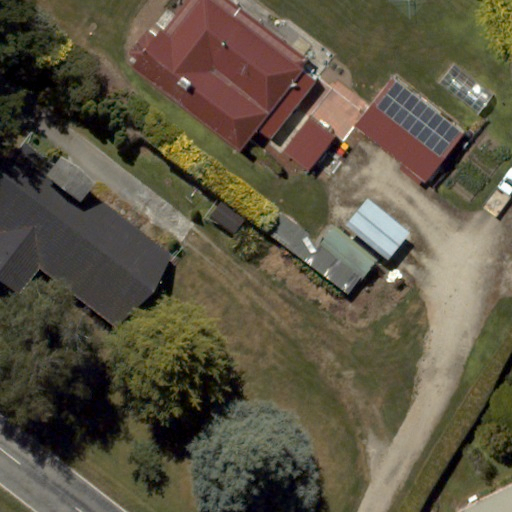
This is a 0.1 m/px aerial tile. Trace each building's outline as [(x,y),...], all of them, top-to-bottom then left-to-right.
[(208,0),(196,0),(140,80),(247,154),(307,69),(208,0)] [(396,85),(360,128),(426,182),(461,140),(396,85)] [(353,128),(320,100),(275,153),(308,181),(353,128)] [(0,212),(0,254),(117,340),(172,267),(35,166),(0,212)] [(379,262),(330,223),(315,241),(335,257),(324,271),(353,294),(379,262)] [(511,511),(511,492),(477,511),(511,511)]
